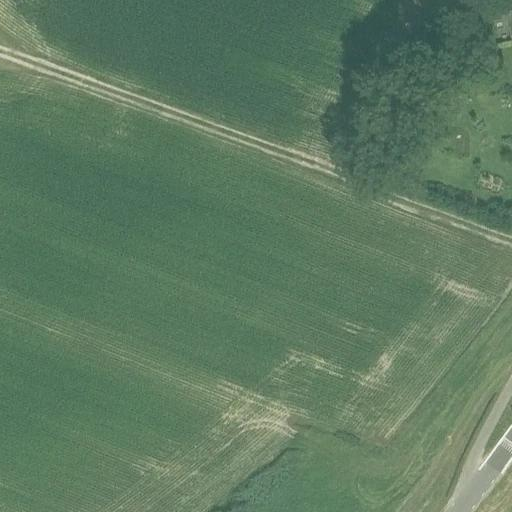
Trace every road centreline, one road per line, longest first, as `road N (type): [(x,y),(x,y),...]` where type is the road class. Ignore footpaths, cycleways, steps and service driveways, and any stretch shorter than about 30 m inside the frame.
road 1 (track): [(511,237),(0,51)]
road 2 (track): [(511,308),(388,465),(366,468),(319,448)]
road 3 (unclassified): [(464,502),(474,454),(511,383)]
